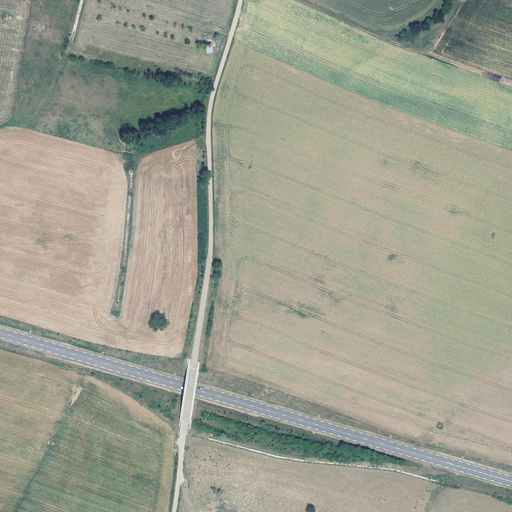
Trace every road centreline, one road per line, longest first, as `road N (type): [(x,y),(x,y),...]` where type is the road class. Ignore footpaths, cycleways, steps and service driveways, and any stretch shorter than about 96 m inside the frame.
road 1 (primary): [(511,481),(0,334)]
road 2 (track): [(173,511),(210,251),(208,118),(240,0)]
